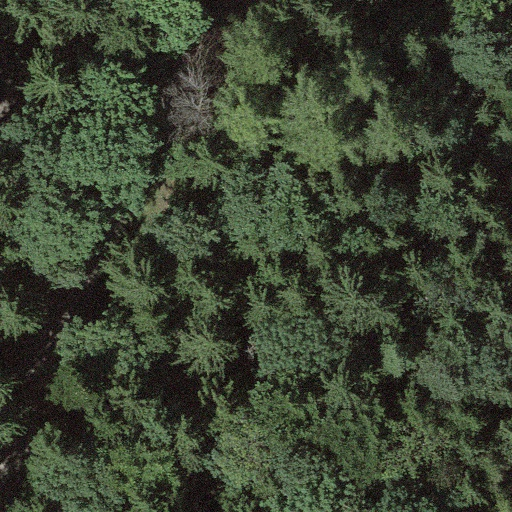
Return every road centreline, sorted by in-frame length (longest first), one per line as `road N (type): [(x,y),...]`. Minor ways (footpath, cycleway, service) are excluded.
road 1 (track): [(236,0),(130,154),(59,294)]
road 2 (track): [(59,294),(6,511)]
road 3 (track): [(0,107),(59,294)]
